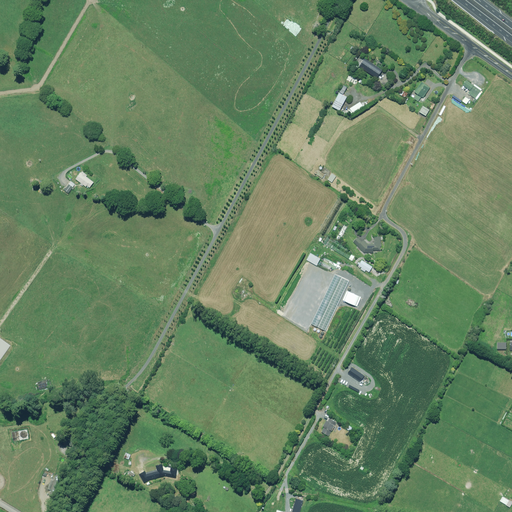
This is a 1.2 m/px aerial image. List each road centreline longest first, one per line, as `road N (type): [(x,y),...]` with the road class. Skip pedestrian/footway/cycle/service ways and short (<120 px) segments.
road 1 (unknown): [(450,85),(383,213),(403,236),(401,254),(272,484),(254,487),(192,460),(151,460),(130,450)]
road 2 (unknown): [(217,232),(143,365),(88,425),(62,511)]
road 3 (unknown): [(339,0),(217,232)]
road 4 (unknown): [(217,232),(113,154),(69,170)]
road 5 (unclassified): [(414,2),(511,77)]
